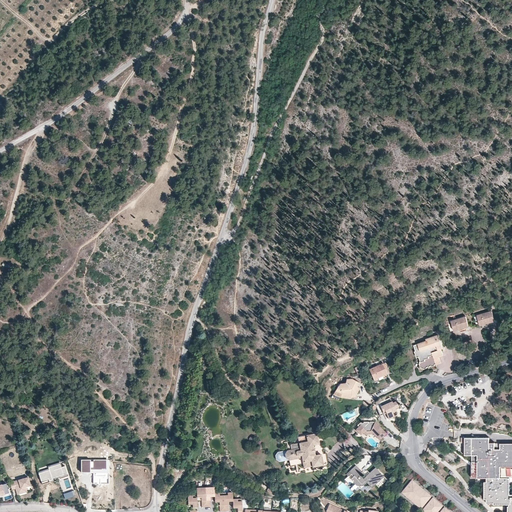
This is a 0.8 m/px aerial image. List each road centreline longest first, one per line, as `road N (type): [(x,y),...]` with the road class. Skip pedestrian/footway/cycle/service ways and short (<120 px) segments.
road 1 (unclassified): [(155,511),(193,316),(252,140),(271,0)]
road 2 (track): [(332,0),(241,222),(234,232),(226,219)]
road 3 (unclassified): [(188,0),(178,25),(0,151)]
road 4 (residential): [(470,511),(419,465),(412,420),(441,383),(511,362)]
road 5 (track): [(0,0),(44,39),(103,0)]
